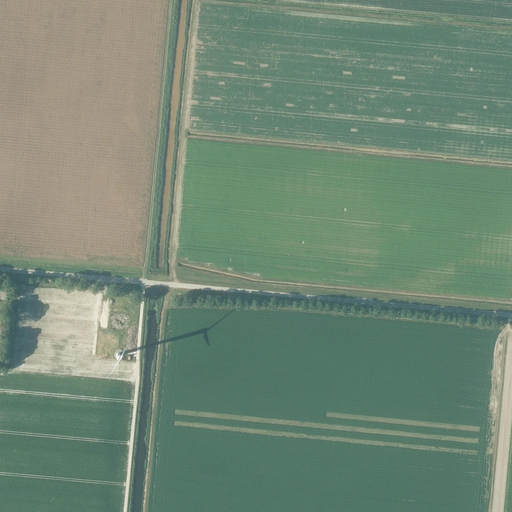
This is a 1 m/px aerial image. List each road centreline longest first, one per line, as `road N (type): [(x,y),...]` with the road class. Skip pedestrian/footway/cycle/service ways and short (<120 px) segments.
road 1 (unclassified): [(511,317),(0,271)]
road 2 (unknown): [(173,287),(186,111)]
